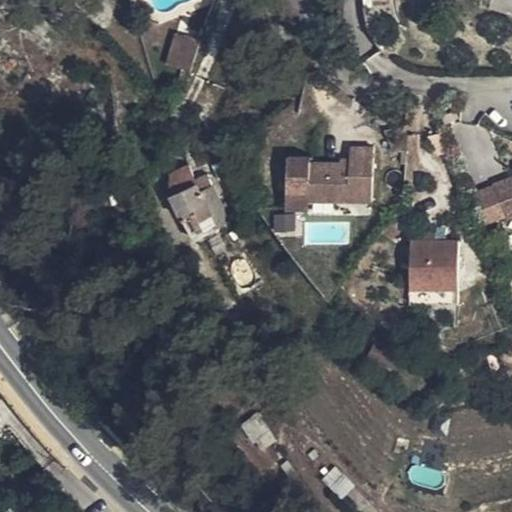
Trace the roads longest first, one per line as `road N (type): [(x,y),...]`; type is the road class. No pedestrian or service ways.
road 1 (secondary): [(148,511),(0,344)]
road 2 (residential): [(306,0),(344,78),(379,90),(409,79)]
